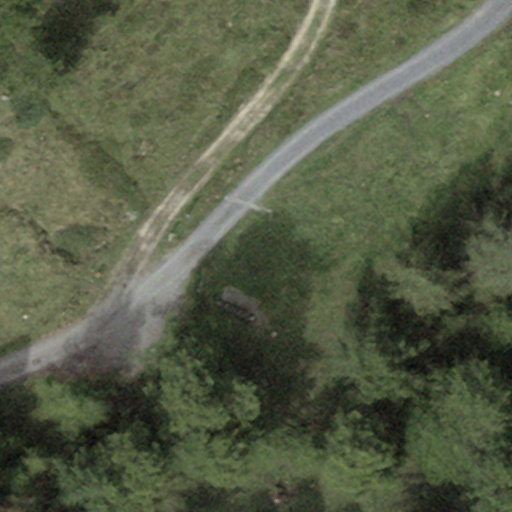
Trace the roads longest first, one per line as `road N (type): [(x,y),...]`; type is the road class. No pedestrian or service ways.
road 1 (track): [(501,0),(439,56),(277,161),(116,316),(0,369)]
road 2 (track): [(116,316),(148,247),(293,65),(325,0)]
